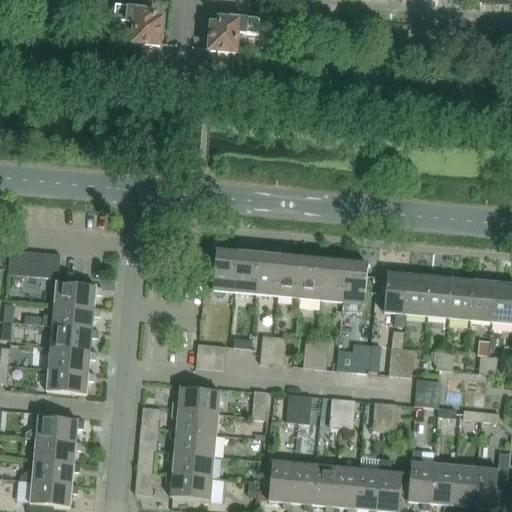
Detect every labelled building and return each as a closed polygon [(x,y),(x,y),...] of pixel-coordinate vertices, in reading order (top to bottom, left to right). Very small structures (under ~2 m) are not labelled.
[(156,21),(156,15),(145,14),(145,12),(136,12),(137,9),(135,9),(115,8),(113,23),(135,25),(134,46),(142,46),(142,48),(151,49),(152,47),(160,48),(160,46),(161,39),(162,39),(163,30),(162,30),(162,21),(156,21)] [(230,21),(218,20),(217,26),(211,26),(210,34),(208,34),(207,44),(209,44),(209,51),(208,52),(217,53),(216,55),(226,56),(227,54),(234,55),(235,55),(236,45),(238,46),(238,39),(236,39),(237,35),(257,37),(259,21),(241,19),(239,19),(238,21),(230,20),(230,21)] [(275,39),(274,49),(281,50),(282,40),(275,39)] [(212,293),(234,295),(238,255),(224,254),(224,248),(216,247),(212,293)] [(238,255),(234,295),(256,297),(259,257),(245,256),(246,250),(238,249),(238,255)] [(259,257),(256,297),(277,299),(281,259),(267,258),(267,252),(259,251),(259,257)] [(22,254),(10,253),(9,253),(7,276),(19,278),(22,254)] [(281,259),(277,299),(292,300),(290,313),(298,314),(299,301),(302,261),(288,260),(289,254),(281,253),(281,259)] [(19,278),(32,279),(34,255),(22,254),(19,278)] [(34,255),(32,279),(44,280),(47,256),(34,255)] [(299,301),(320,303),(324,263),(310,262),(310,256),(302,255),(302,261),(299,301)] [(57,281),(58,276),(60,257),(47,256),(44,280),(57,281)] [(342,305),(345,265),(331,264),(332,258),(324,257),(324,263),(320,303),(342,305)] [(364,307),(367,267),(353,266),(353,260),(345,259),(345,265),(342,305),(364,307)] [(405,317),(409,277),(395,276),(395,270),(388,269),(383,315),(395,316),(393,329),(404,330),(405,317)] [(405,317),(427,319),(430,279),(416,278),(417,272),(409,271),(409,277),(405,317)] [(427,319),(448,321),(452,281),(451,281),(438,280),(438,274),(430,273),(430,279),(427,319)] [(448,321),(470,323),(473,283),(459,282),(460,276),(452,275),(451,281),(452,281),(448,321)] [(473,283),(470,323),(491,325),(495,285),(481,284),(481,278),(474,277),(473,283)] [(495,285),(491,325),(511,327),(511,286),(502,286),(503,280),(495,279),(495,285)] [(94,311),(95,297),(101,298),(102,290),(56,285),(54,307),(94,311)] [(13,308),(5,307),(3,324),(12,325),(13,308)] [(94,311),(54,307),(53,319),(43,318),(42,329),(51,330),(52,329),(92,333),(92,332),(93,319),(99,319),(100,311),(94,311)] [(12,325),(3,324),(1,342),(10,343),(12,325)] [(52,329),(51,330),(50,350),(90,354),(91,340),(97,341),(98,333),(92,332),(92,333),(52,329)] [(393,334),(391,350),(402,351),(403,335),(393,334)] [(262,338),(260,352),(259,366),(271,367),(273,339),(262,338)] [(273,339),(271,367),(282,368),(285,340),(273,339)] [(233,341),(233,350),(250,351),(251,342),(233,341)] [(302,370),(314,371),(316,343),(305,342),(302,370)] [(316,343),(314,371),(325,372),(328,344),(316,343)] [(225,349),(197,347),(196,359),(224,361),(225,349)] [(358,347),(355,375),(367,376),(370,348),(358,347)] [(381,349),(372,348),(369,374),(378,375),(381,349)] [(1,350),(0,356),(0,367),(8,368),(9,351),(1,350)] [(90,354),(50,350),(48,372),(88,376),(88,375),(89,362),(95,362),(96,354),(90,354)] [(388,378),(399,379),(402,351),(391,350),(390,350),(388,378)] [(411,380),(412,376),(414,353),(402,351),(399,379),(411,380)] [(443,373),(445,356),(436,355),(435,372),(443,373)] [(452,374),(454,356),(445,356),(443,373),(452,374)] [(224,361),(196,359),(195,370),(223,373),(224,361)] [(478,377),(487,377),(488,360),(480,359),(478,377)] [(488,360),(487,377),(495,378),(497,361),(488,360)] [(88,376),(48,372),(46,394),(86,398),(87,383),(93,384),(94,376),(88,375),(88,376)] [(417,383),(415,396),(439,398),(441,385),(417,383)] [(172,405),(171,412),(218,417),(220,395),(179,391),(178,405),(172,405)] [(254,394),(254,395),(251,422),(263,423),(266,395),(254,394)] [(414,409),(416,409),(438,411),(439,398),(415,396),(414,409)] [(285,425),(297,426),(300,398),(288,397),(285,425)] [(300,398),(297,426),(309,427),(311,399),(300,398)] [(340,430),(343,402),(331,401),(329,429),(340,430)] [(355,403),(343,402),(340,430),(352,431),(355,403)] [(372,433),(383,434),(386,406),(374,405),(372,433)] [(386,406),(383,434),(395,435),(397,407),(386,406)] [(142,410),(141,422),(159,424),(160,411),(142,410)] [(456,413),(438,411),(437,420),(455,421),(456,413)] [(218,417),(171,412),(171,420),(177,421),(175,434),(175,435),(216,438),(218,417)] [(463,422),(480,424),(481,415),(463,413),(463,422)] [(481,415),(480,424),(498,426),(498,417),(481,415)] [(25,441),(35,442),(76,445),(77,431),(83,432),(84,424),(37,419),(36,431),(32,431),(25,435),(25,441)] [(140,431),(158,432),(159,424),(141,422),(140,431)] [(158,432),(140,431),(139,443),(157,445),(158,432)] [(175,435),(175,434),(169,433),(169,442),(175,442),(173,456),(214,460),(216,438),(175,435)] [(33,463),(74,467),(74,466),(75,453),(81,453),(82,445),(76,445),(35,442),(33,463)] [(138,452),(156,453),(157,445),(139,443),(138,452)] [(156,453),(138,452),(137,465),(155,466),(156,453)] [(173,456),(167,455),(167,463),(173,464),(171,477),(171,478),(212,481),(214,460),(173,456)] [(398,511),(400,496),(404,497),(408,497),(408,494),(409,486),(401,485),(402,476),(390,474),(392,463),(380,462),(379,473),(380,473),(376,511),(398,511)] [(33,463),(32,474),(28,474),(20,478),(20,484),(31,485),(72,488),(73,474),(79,475),(80,467),(74,466),(74,467),(33,463)] [(290,506),(294,466),(272,464),(268,504),(282,505),(282,511),(287,511),(289,511),(290,506)] [(411,464),(409,486),(408,494),(407,505),(422,506),(421,511),(429,511),(430,507),(429,507),(433,466),(411,464)] [(136,474),(154,475),(155,466),(137,465),(136,474)] [(472,511),(473,511),(483,511),(494,511),(496,493),(504,494),(505,483),(507,483),(508,466),(499,465),(498,472),(476,470),(472,511)] [(311,508),(315,468),(294,466),(290,506),(304,508),(303,511),(311,511),(312,508),(311,508)] [(429,507),(430,507),(443,508),(442,511),(450,511),(451,509),(455,468),(433,466),(429,507)] [(337,470),(315,468),(311,508),(312,508),(325,509),(325,511),(333,511),(333,510),(337,470)] [(455,468),(451,509),(465,510),(464,511),(472,511),(473,511),(472,511),(476,470),(455,468)] [(333,510),(347,511),(346,511),(354,511),(358,472),(337,470),(333,510)] [(354,511),(376,511),(380,473),(379,473),(358,472),(354,511)] [(154,475),(136,474),(135,488),(153,489),(154,475)] [(171,478),(171,477),(165,477),(165,485),(171,485),(169,500),(210,503),(212,481),(171,478)] [(78,488),(72,488),(31,485),(29,507),(70,510),(71,496),(77,496),(78,488)] [(257,488),(249,487),(248,498),(255,499),(257,488)] [(135,488),(134,496),(152,498),(153,489),(135,488)]
